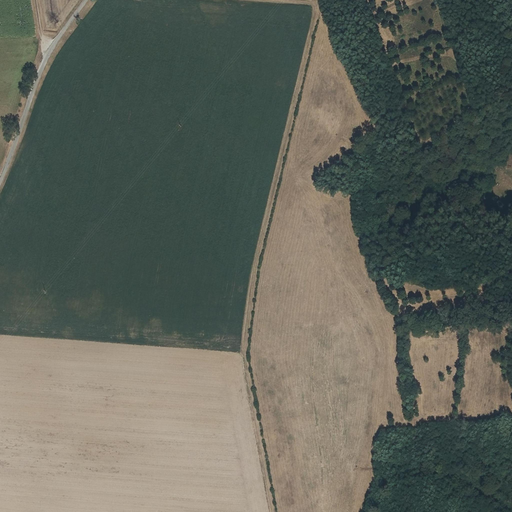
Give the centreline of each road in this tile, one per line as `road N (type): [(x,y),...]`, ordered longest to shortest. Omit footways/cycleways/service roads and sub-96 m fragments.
road 1 (track): [(320,0),(245,325),(271,511)]
road 2 (unclassified): [(85,0),(36,76),(0,179)]
